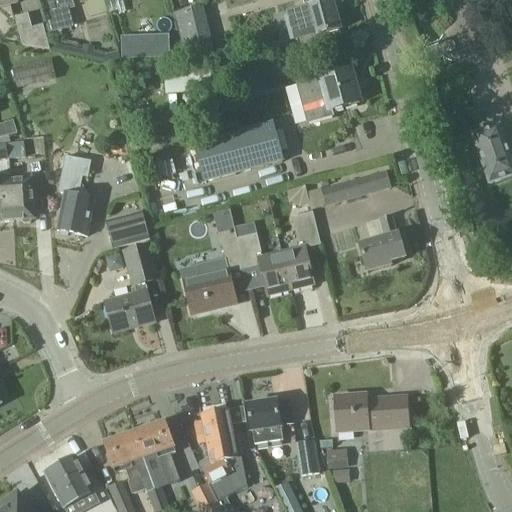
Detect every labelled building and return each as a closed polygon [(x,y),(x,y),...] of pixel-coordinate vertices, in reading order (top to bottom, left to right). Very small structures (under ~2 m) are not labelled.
[(17,0),(0,0),(1,0),(0,0),(0,5),(1,11),(19,6),(17,0)] [(107,14),(103,0),(80,0),(82,4),(87,3),(91,18),(107,14)] [(231,0),(232,12),(249,11),(248,0),(231,0)] [(330,0),(305,0),(308,9),(308,8),(309,10),(289,15),(296,41),(316,36),(316,38),(339,32),(332,2),(331,2),(330,0)] [(213,53),(202,7),(173,14),(184,60),(213,53)] [(28,15),(15,18),(23,47),(37,49),(32,29),(28,15)] [(50,51),(43,26),(32,29),(37,49),(50,51)] [(17,90),(57,81),(51,60),(12,68),(17,90)] [(194,94),(251,89),(249,68),(192,73),(194,94)] [(302,85),(305,96),(300,97),(307,121),(331,114),(330,113),(360,105),(351,72),(302,85)] [(0,139),(17,135),(14,122),(0,126),(0,139)] [(285,164),(285,163),(274,123),(193,145),(204,186),(285,164)] [(511,163),(499,126),(472,135),(489,185),(511,177),(511,163)] [(6,143),(7,161),(7,162),(26,159),(24,144),(8,145),(7,143),(6,143)] [(56,192),(64,194),(55,232),(59,233),(58,236),(68,238),(69,235),(87,238),(94,201),(79,197),(82,179),(88,180),(91,162),(71,158),(71,159),(63,157),(56,192)] [(0,223),(13,223),(9,178),(0,178),(0,223)] [(9,178),(13,223),(35,221),(32,179),(10,181),(10,178),(9,178)] [(363,198),(358,181),(321,191),(326,208),(363,198)] [(113,251),(127,248),(150,241),(143,213),(106,223),(113,251)] [(281,254),(290,293),(314,287),(306,250),(321,246),(313,214),(292,219),(299,249),(281,254)] [(405,260),(398,235),(393,216),(379,221),(379,222),(366,226),(371,243),(359,246),(367,273),(391,266),(390,264),(405,260)] [(246,271),(238,240),(237,240),(235,230),(219,234),(228,271),(183,281),(191,316),(236,305),(229,275),(246,271)] [(290,293),(281,254),(262,258),(257,235),(238,240),(246,271),(259,268),(266,298),(290,293)] [(106,304),(113,331),(136,325),(137,329),(155,324),(146,293),(148,293),(146,286),(161,283),(151,245),(122,253),(132,290),(131,290),(133,297),(106,304)] [(367,402),(367,397),(334,400),(337,433),(409,428),(407,400),(367,402)] [(281,443),(279,428),(295,426),(291,402),(277,404),(247,408),(253,447),(281,443)] [(209,486),(221,511),(231,511),(226,501),(237,495),(247,488),(237,436),(234,437),(229,411),(201,417),(202,423),(193,425),(196,440),(205,438),(211,465),(201,470),(209,486)] [(134,436),(161,510),(170,506),(163,490),(180,483),(175,466),(164,470),(160,460),(175,454),(165,425),(134,436)] [(154,511),(161,510),(134,436),(105,446),(115,476),(126,472),(129,483),(128,484),(133,496),(146,491),(147,495),(148,495),(154,511)] [(320,476),(315,442),(295,445),(300,478),(320,476)] [(348,470),(347,451),(327,452),(329,471),(348,470)] [(64,511),(95,494),(76,459),(45,475),(64,511)] [(108,489),(117,509),(131,502),(123,483),(108,489)] [(221,511),(209,486),(191,495),(200,511),(221,511)] [(3,505),(0,507),(0,511),(27,511),(16,496),(13,497),(11,495),(1,502),(3,505)]
